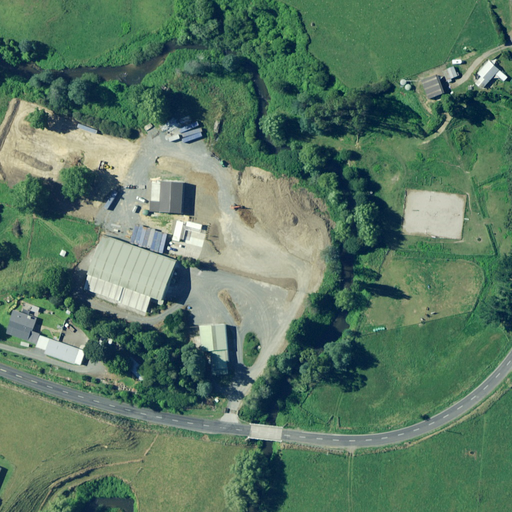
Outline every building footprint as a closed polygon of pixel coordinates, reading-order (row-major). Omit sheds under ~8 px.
[(499,69),(489,60),(478,73),(482,76),(476,83),(483,89),(499,69)] [(460,74),(456,65),(443,71),(447,80),(460,74)] [(445,92),(437,74),(423,81),(431,99),(445,92)] [(180,186),(150,184),(149,214),(178,216),(180,186)] [(173,233),(141,225),(139,235),(136,244),(158,250),(160,242),(170,245),(168,254),(201,261),(203,251),(212,253),(215,243),(206,241),(209,227),(177,219),(173,233)] [(172,269),(102,241),(86,281),(156,308),(172,269)] [(35,323),(11,315),(4,336),(27,344),(35,323)] [(227,371),(223,326),(198,329),(200,353),(209,353),(210,372),(227,371)] [(77,356),(46,343),(40,358),(72,370),(77,356)] [(131,361),(123,368),(142,390),(150,383),(131,361)]
